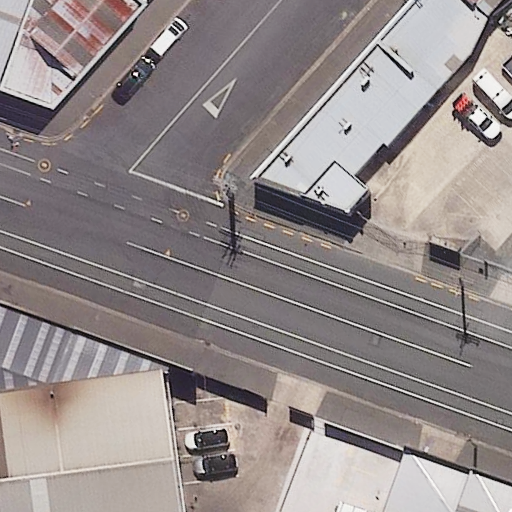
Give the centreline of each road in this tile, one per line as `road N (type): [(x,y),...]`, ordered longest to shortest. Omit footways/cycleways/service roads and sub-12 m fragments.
road 1 (unclassified): [(79,225),(511,380)]
road 2 (unclassified): [(79,225),(278,0)]
